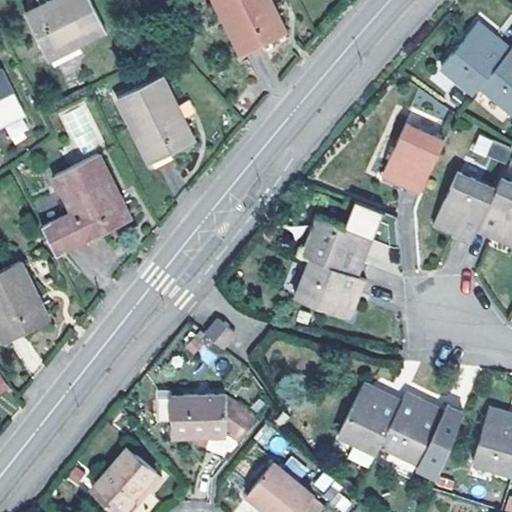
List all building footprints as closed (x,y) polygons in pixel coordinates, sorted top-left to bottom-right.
[(51,0),(43,4),(25,13),(48,57),(105,29),(90,0),(51,0)] [(269,0),(215,0),(239,50),(283,28),(269,0)] [(477,19),(472,24),(494,43),(498,37),(477,19)] [(472,93),(479,85),(510,47),(498,37),(494,43),(472,24),(440,65),(472,93)] [(511,45),(510,47),(479,85),(510,111),(511,108),(511,45)] [(0,69),(0,123),(23,112),(1,68),(0,69)] [(161,74),(117,95),(149,160),(193,139),(161,74)] [(406,186),(420,192),(444,138),(405,121),(384,167),(409,178),(406,186)] [(472,151),(505,164),(511,147),(478,134),(472,151)] [(99,152),(54,173),(86,238),(130,216),(99,152)] [(381,175),(406,186),(409,178),(384,167),(381,175)] [(476,229),(496,187),(457,169),(435,216),(457,226),(461,228),(459,235),(471,240),(476,229)] [(511,180),(501,176),(496,187),(476,229),(490,236),(493,228),(511,237),(511,180)] [(309,256),(357,275),(363,260),(356,258),(358,253),(366,232),(317,213),(301,253),(309,256)] [(432,222),(459,235),(461,228),(457,226),(435,216),(432,222)] [(511,237),(493,228),(490,236),(511,245),(511,237)] [(373,235),(366,232),(358,253),(356,258),(363,260),(373,235)] [(363,277),(357,275),(309,256),(293,295),(341,315),(350,293),(352,288),(358,290),(363,277)] [(21,260),(0,270),(0,330),(4,339),(49,317),(21,260)] [(350,293),(341,315),(348,318),(358,290),(352,288),(350,293)] [(205,330),(221,345),(233,331),(217,316),(205,330)] [(364,380),(360,387),(380,397),(386,400),(390,392),(364,380)] [(375,452),(379,444),(401,398),(390,392),(386,400),(380,397),(360,387),(337,434),(375,452)] [(237,442),(258,417),(233,397),(225,398),(224,392),(170,394),(169,389),(154,389),(155,414),(170,413),(171,435),(184,435),(224,433),(237,442)] [(418,397),(405,390),(401,398),(379,444),(417,462),(415,466),(435,476),(461,411),(446,404),(443,409),(440,416),(435,413),(414,404),(418,397)] [(435,413),(440,416),(443,409),(418,397),(414,404),(435,413)] [(511,411),(489,404),(487,412),(509,419),(511,419),(511,411)] [(511,472),(511,419),(509,419),(487,412),(472,461),(511,472)] [(206,464),(224,433),(184,435),(185,444),(200,444),(187,465),(206,464)] [(118,511),(122,511),(143,488),(150,493),(163,478),(126,448),(91,490),(118,511)] [(271,462),(251,486),(280,509),(277,511),(297,511),(301,509),(313,494),(271,462)] [(246,493),(270,511),(277,511),(280,509),(251,486),(246,493)] [(143,488),(122,511),(134,511),(150,493),(143,488)] [(307,511),(318,498),(313,494),(301,509),(304,511),(307,511)]
